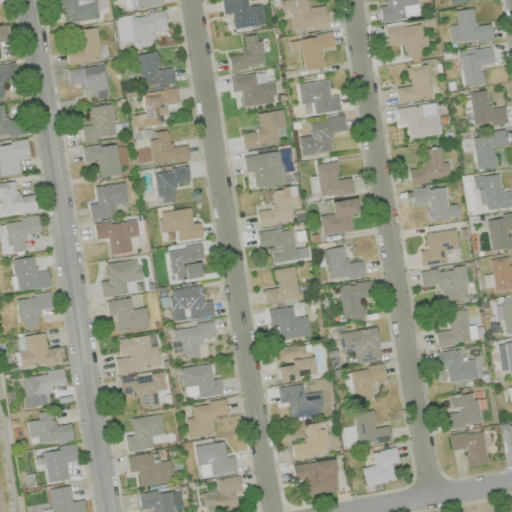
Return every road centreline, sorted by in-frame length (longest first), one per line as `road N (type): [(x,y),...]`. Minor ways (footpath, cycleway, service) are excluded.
road 1 (residential): [(270,511),(188,0)]
road 2 (residential): [(109,511),(27,0)]
road 3 (residential): [(430,498),(352,0)]
road 4 (residential): [(511,483),(352,511)]
